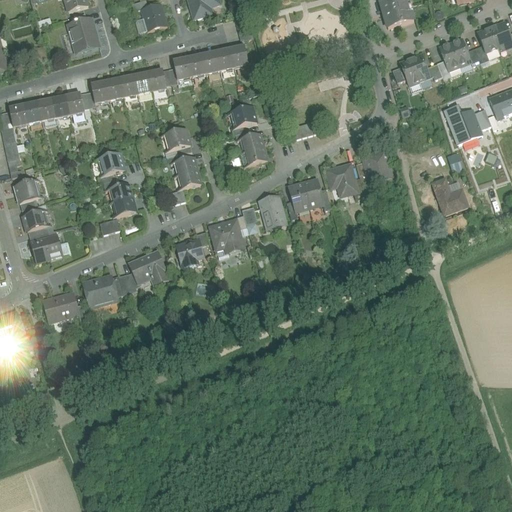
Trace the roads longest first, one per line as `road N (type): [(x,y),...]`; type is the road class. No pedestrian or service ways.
road 1 (track): [(511,225),(61,420)]
road 2 (track): [(511,497),(437,286),(389,115)]
road 3 (residential): [(24,294),(157,236)]
road 4 (residential): [(374,56),(496,9)]
road 5 (residential): [(123,59),(0,96)]
road 6 (residential): [(283,177),(389,115)]
